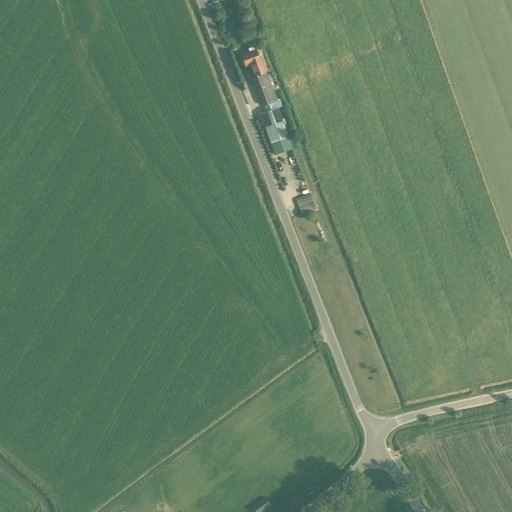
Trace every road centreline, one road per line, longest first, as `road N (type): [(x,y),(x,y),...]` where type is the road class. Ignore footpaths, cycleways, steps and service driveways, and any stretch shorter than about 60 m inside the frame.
road 1 (unclassified): [(376,441),(202,0)]
road 2 (unclassified): [(376,441),(408,419),(511,396)]
